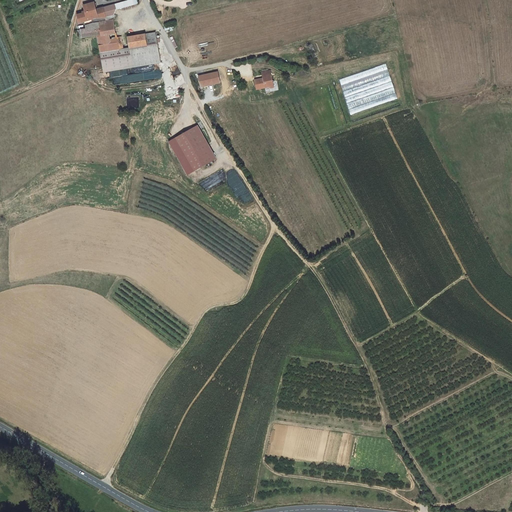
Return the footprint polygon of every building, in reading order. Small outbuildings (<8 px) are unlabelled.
[(133,0),(104,8),(106,17),(113,15),(112,11),(134,5),(133,0)] [(86,5),(88,13),(98,10),(96,2),(86,5)] [(88,13),(79,15),(81,23),(87,21),(106,17),(104,8),(98,10),(88,13)] [(106,17),(87,21),(87,25),(107,22),(106,17)] [(115,36),(113,21),(107,22),(87,25),(87,29),(81,30),(82,40),(96,38),(100,55),(101,54),(111,52),(109,41),(108,37),(115,36)] [(156,33),(146,35),(148,45),(158,43),(157,39),(156,33)] [(132,48),(148,45),(146,35),(130,38),(132,48)] [(111,52),(101,54),(106,74),(162,63),(158,43),(148,45),(132,48),(121,50),(117,51),(111,52)] [(224,69),(205,73),(207,84),(226,80),(224,69)] [(276,80),(273,80),(271,72),(263,74),(265,77),(257,80),(259,89),(270,86),(271,88),(274,87),(273,84),(276,80)] [(133,75),(133,74),(122,77),(123,83),(142,80),(141,78),(139,78),(138,74),(133,75)] [(394,88),(346,102),(352,120),(400,105),(394,88)] [(199,127),(195,129),(214,162),(218,159),(199,127)] [(195,129),(178,139),(196,172),(214,162),(195,129)]
